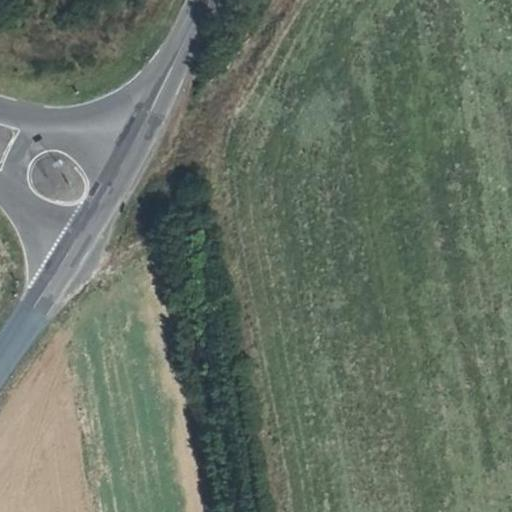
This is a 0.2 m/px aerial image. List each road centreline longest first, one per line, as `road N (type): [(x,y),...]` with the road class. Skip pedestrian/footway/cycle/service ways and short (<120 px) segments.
road 1 (track): [(62,269),(98,268),(139,249),(288,0)]
road 2 (secondary): [(140,141),(209,0)]
road 3 (secondary): [(62,269),(140,141)]
